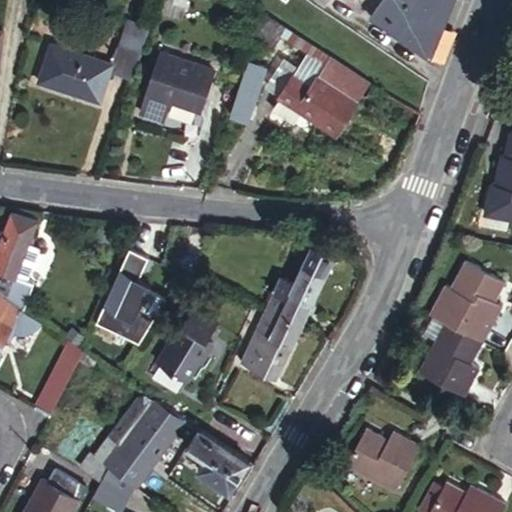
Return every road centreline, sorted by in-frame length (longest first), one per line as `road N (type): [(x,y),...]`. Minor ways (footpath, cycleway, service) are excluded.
road 1 (unclassified): [(0,184),(406,226)]
road 2 (residential): [(247,511),(376,301),(406,226)]
road 3 (residential): [(406,226),(488,0)]
